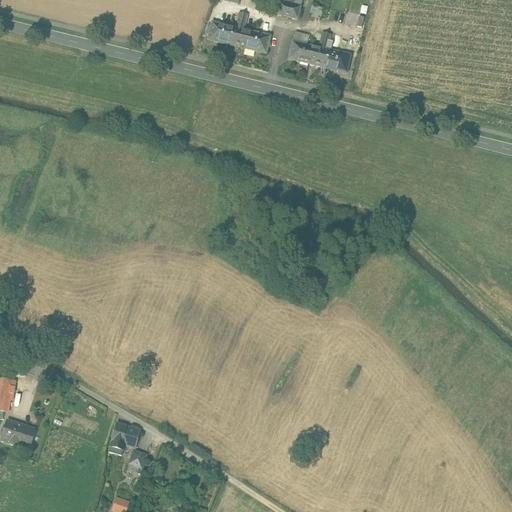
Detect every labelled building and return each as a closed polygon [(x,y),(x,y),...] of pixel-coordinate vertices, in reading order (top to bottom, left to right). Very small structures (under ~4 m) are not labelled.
[(276,14),(279,2),(272,1),(270,12),(276,14)] [(313,1),(310,16),(322,19),(325,4),(313,1)] [(276,14),(276,15),(298,20),(301,7),(279,2),(276,14)] [(248,16),(239,14),(237,19),(240,20),(238,29),(244,30),(248,16)] [(359,17),(356,27),(363,29),(365,19),(359,17)] [(233,28),(212,23),(207,41),(227,46),(229,37),(231,37),(233,28)] [(238,29),(233,28),(231,37),(229,37),(227,46),(246,51),(250,32),(244,30),(238,29)] [(271,37),(250,32),(246,51),(266,55),(271,37)] [(331,36),(322,34),(319,48),(325,50),(327,41),(330,42),(331,36)] [(299,44),(292,42),(288,61),(308,65),(312,47),(307,45),(309,38),(301,36),(299,44)] [(319,48),(312,47),(308,65),(327,70),(329,61),(328,60),(330,51),(325,50),(319,48)] [(351,56),(330,51),(328,60),(329,61),(327,70),(347,75),(351,56)] [(14,373),(3,371),(2,379),(0,378),(0,405),(8,407),(9,401),(12,401),(15,381),(12,381),(14,373)] [(8,407),(0,405),(0,411),(7,413),(8,407)] [(35,431),(8,422),(2,441),(29,450),(35,431)] [(140,431),(116,424),(110,447),(123,451),(124,446),(135,449),(140,431)] [(123,451),(110,447),(109,453),(121,456),(123,451)] [(146,457),(134,452),(129,464),(141,469),(146,457)] [(125,511),(128,504),(117,500),(112,511),(125,511)]
